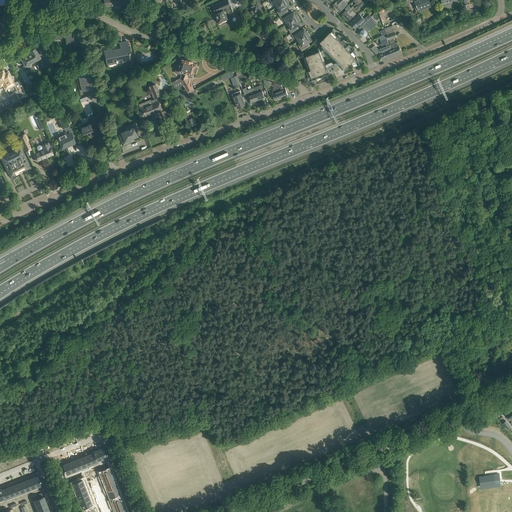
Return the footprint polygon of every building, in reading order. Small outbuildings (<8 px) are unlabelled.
[(227,0),(225,0),(212,6),(216,13),(215,14),(218,20),(217,20),(219,24),(222,22),(221,21),(227,18),(224,11),(227,10),(229,13),(233,11),(232,9),(235,8),(234,5),(231,6),(227,0)] [(257,2),(249,7),(255,17),(263,12),(260,8),(263,6),(258,0),(256,0),(256,1),(257,2)] [(277,11),(280,16),(287,12),(285,9),(290,6),(288,4),(289,3),(287,0),(277,6),(279,10),(277,11)] [(337,0),(332,5),(336,8),(342,2),(344,0),(337,0)] [(344,0),(342,2),(336,8),(339,12),(347,4),(345,1),(344,0)] [(414,0),(404,0),(406,5),(415,2),(418,10),(431,5),(428,0),(417,0),(415,1),(414,0)] [(345,18),(348,21),(353,17),(352,17),(355,14),(354,12),(356,11),(358,9),(359,8),(359,7),(363,3),(362,1),(358,5),(356,7),(354,8),(351,11),(345,18)] [(353,7),(347,12),(345,10),(341,14),(345,18),(351,11),(354,8),(353,7)] [(296,14),(295,15),(293,12),(288,15),(287,12),(280,16),(283,21),(286,20),(288,23),(298,17),(296,14)] [(355,18),(350,23),(355,28),(359,24),(361,26),(368,20),(366,17),(365,18),(359,13),(355,17),(355,18)] [(288,28),(291,33),(297,29),(296,26),(301,23),(299,20),(300,20),(298,17),(288,23),(290,27),(288,28)] [(367,32),(374,26),(371,23),(374,21),(371,17),(359,28),(361,30),(359,32),(363,36),(366,35),(367,32)] [(389,39),(397,36),(393,25),(385,28),(389,39)] [(296,37),(299,40),(309,34),(307,31),(306,32),(304,29),(299,32),(297,29),(291,33),(294,38),(296,37)] [(318,51),(303,57),(309,70),(306,71),(310,80),(329,73),(330,73),(331,77),(339,74),(344,69),(345,69),(360,64),(360,63),(357,56),(358,56),(356,53),(332,29),(318,44),(320,45),(317,49),(318,51)] [(50,33),(50,39),(61,37),(61,36),(65,36),(66,44),(73,43),(73,46),(78,45),(77,38),(73,38),(72,30),(50,33)] [(310,37),(309,34),(299,40),(301,44),(298,45),(302,50),(308,46),(306,43),(311,40),(310,37)] [(110,49),(105,50),(104,50),(104,51),(104,52),(107,64),(116,62),(116,59),(124,58),(125,63),(130,61),(129,55),(130,55),(127,41),(120,43),(121,48),(116,49),(111,50),(110,49)] [(398,41),(390,45),(394,55),(402,52),(398,41)] [(380,53),(378,54),(381,60),(394,55),(390,45),(388,42),(385,44),(386,46),(383,47),(378,49),(380,53)] [(52,63),(44,48),(39,50),(41,52),(38,54),(35,48),(29,51),(30,53),(21,58),(23,62),(22,62),(24,65),(25,66),(26,65),(28,67),(30,66),(31,65),(31,63),(41,58),(40,57),(43,56),(48,65),(52,63)] [(181,79),(172,83),(175,89),(183,85),(184,87),(184,86),(188,93),(194,90),(189,81),(189,80),(189,81),(187,82),(186,81),(187,80),(187,78),(188,76),(192,78),(192,77),(193,76),(193,75),(194,73),(194,72),(195,67),(196,67),(196,66),(196,64),(197,64),(196,64),(194,63),(193,63),(186,61),(186,60),(185,60),(184,60),(182,59),(182,60),(181,62),(179,62),(179,61),(178,62),(179,62),(175,72),(176,73),(182,74),(182,75),(181,79)] [(88,69),(83,71),(78,72),(80,80),(81,88),(82,87),(83,91),(87,90),(88,90),(90,89),(89,88),(92,88),(91,84),(92,84),(91,81),(90,82),(88,69)] [(0,86),(4,84),(9,93),(16,89),(20,96),(24,94),(25,94),(18,81),(18,82),(14,84),(13,82),(13,81),(12,82),(12,80),(12,79),(11,80),(9,76),(10,75),(9,75),(8,74),(9,73),(8,73),(8,72),(4,74),(3,72),(3,71),(0,72),(0,86)] [(235,85),(240,83),(237,77),(238,77),(239,77),(243,76),(241,72),(237,71),(236,71),(237,76),(232,77),(233,79),(234,82),(235,85)] [(281,85),(275,83),(274,83),(273,85),(274,86),(272,92),(275,100),(288,95),(285,88),(283,88),(281,85)] [(151,86),(155,97),(160,95),(157,87),(156,87),(155,84),(151,86)] [(254,87),(253,87),(258,100),(265,97),(261,89),(260,85),(257,86),(254,87)] [(246,88),(243,89),(246,96),(249,95),(252,102),(258,100),(253,87),(247,90),(246,88)] [(196,89),(188,94),(191,98),(198,95),(196,89)] [(241,93),(240,90),(233,93),(233,94),(232,94),(232,95),(233,96),(237,108),(246,104),(241,93)] [(151,100),(151,99),(138,104),(144,117),(157,112),(162,110),(159,101),(158,101),(157,98),(151,100)] [(191,98),(183,101),(186,107),(187,107),(188,111),(195,108),(191,98)] [(197,123),(192,112),(184,115),(188,126),(197,123)] [(99,116),(88,120),(90,123),(80,127),(83,134),(89,132),(91,137),(99,134),(95,124),(101,121),(99,116)] [(70,125),(66,120),(60,123),(63,129),(70,125)] [(122,134),(120,135),(122,141),(123,145),(133,141),(135,141),(134,138),(139,137),(136,130),(135,127),(126,131),(121,132),(122,134)] [(75,141),(72,135),(70,135),(70,134),(67,136),(66,132),(57,136),(62,148),(71,144),(71,143),(75,141)] [(20,136),(23,142),(26,151),(32,148),(25,134),(20,136)] [(34,154),(37,160),(52,154),(52,153),(55,152),(53,148),(51,149),(48,143),(43,145),(43,146),(42,147),(41,146),(40,145),(38,146),(37,147),(38,149),(39,150),(39,152),(34,154)] [(27,159),(25,155),(25,154),(24,155),(20,148),(14,151),(14,153),(9,155),(9,154),(2,157),(5,163),(4,164),(7,169),(8,168),(11,175),(18,171),(19,171),(18,169),(20,168),(21,170),(22,170),(29,166),(26,160),(27,159)] [(23,185),(27,194),(41,188),(36,179),(23,185)] [(104,447),(99,449),(103,461),(109,459),(104,447)] [(99,449),(93,452),(94,453),(98,463),(103,461),(99,449)] [(94,453),(89,455),(92,464),(93,465),(98,463),(94,453)] [(89,455),(84,457),(87,466),(88,466),(92,464),(89,455)] [(84,457),(79,459),(82,468),(83,470),(89,468),(88,466),(87,466),(84,457)] [(79,459),(74,461),(77,470),(78,470),(82,468),(79,459)] [(74,461),(68,463),(73,473),(78,471),(78,470),(77,470),(74,461)] [(68,463),(63,465),(65,469),(64,469),(65,470),(67,475),(73,473),(68,463)] [(110,468),(100,472),(101,477),(102,477),(112,473),(110,468)] [(101,477),(100,477),(102,483),(103,482),(114,478),(112,473),(102,477),(101,477)] [(494,474),(479,476),(480,483),(495,481),(494,474)] [(38,475),(32,478),(37,489),(42,487),(38,475)] [(32,478),(27,480),(32,491),(37,489),(32,478)] [(84,478),(73,483),(75,488),(86,483),(84,478)] [(114,478),(103,482),(105,487),(116,483),(114,478)] [(27,480),(22,482),(26,493),(32,491),(27,480)] [(22,482),(17,484),(21,495),(26,493),(22,482)] [(86,483),(75,488),(77,493),(88,488),(86,483)] [(105,487),(104,487),(106,492),(108,491),(117,487),(116,483),(105,487)] [(17,484),(12,486),(16,497),(21,495),(17,484)] [(12,486),(7,488),(11,499),(16,497),(12,486)] [(354,493),(354,497),(361,498),(361,494),(367,495),(367,494),(369,494),(369,492),(370,492),(370,486),(364,486),(364,487),(358,486),(358,487),(357,487),(357,494),(354,493)] [(117,487),(108,491),(111,499),(119,495),(119,493),(120,493),(117,487)] [(2,490),(1,490),(6,500),(5,501),(6,501),(11,499),(7,488),(2,490)] [(88,488),(77,493),(79,497),(90,493),(88,488)] [(90,493),(79,497),(80,502),(92,498),(90,493)] [(112,501),(110,502),(112,507),(113,507),(123,502),(121,497),(120,497),(119,495),(111,499),(112,501)] [(43,496),(32,501),(34,506),(45,501),(43,496)] [(92,498),(80,502),(83,508),(84,507),(85,509),(93,506),(92,504),(94,503),(92,498)] [(357,499),(357,503),(362,503),(362,509),(374,510),(374,503),(370,503),(364,502),(364,499),(357,499)] [(320,500),(314,502),(318,511),(321,511),(325,510),(325,511),(329,511),(330,511),(328,507),(325,509),(322,503),(320,500)] [(45,501),(34,506),(36,511),(37,510),(47,506),(45,501)] [(123,502),(113,507),(115,511),(125,507),(123,502)] [(310,511),(318,511),(314,502),(308,505),(309,506),(308,506),(310,511)]
